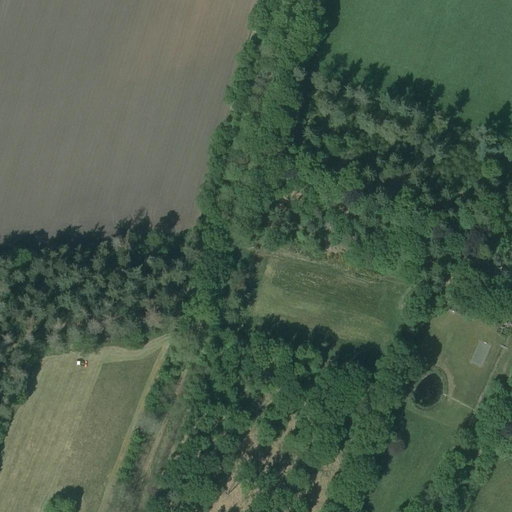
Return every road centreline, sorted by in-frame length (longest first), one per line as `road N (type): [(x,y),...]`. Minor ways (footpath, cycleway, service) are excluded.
road 1 (track): [(265,0),(207,203),(230,248),(128,511)]
road 2 (track): [(296,0),(252,153),(511,274)]
road 3 (track): [(230,248),(411,282),(511,285)]
road 4 (track): [(211,300),(0,336)]
